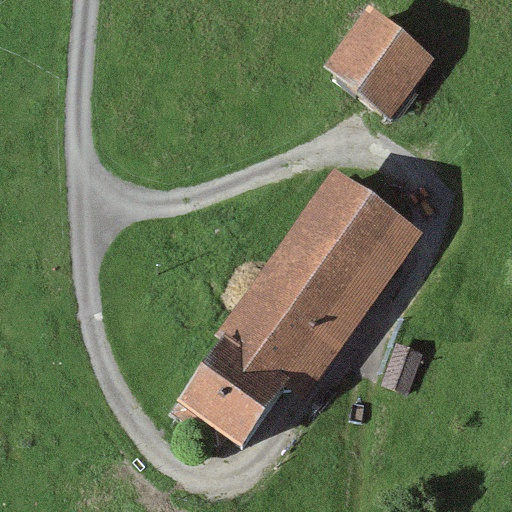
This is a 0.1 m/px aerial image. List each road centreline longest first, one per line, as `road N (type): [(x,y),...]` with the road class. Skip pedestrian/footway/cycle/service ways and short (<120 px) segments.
road 1 (track): [(82,211),(200,198),(339,152),(393,164),(418,184),(432,212),(424,250),(371,340),(298,408),(261,457),(221,480),(197,481),(167,465),(126,413),(92,331),(86,290)]
road 2 (track): [(86,290),(78,116),(87,0)]
